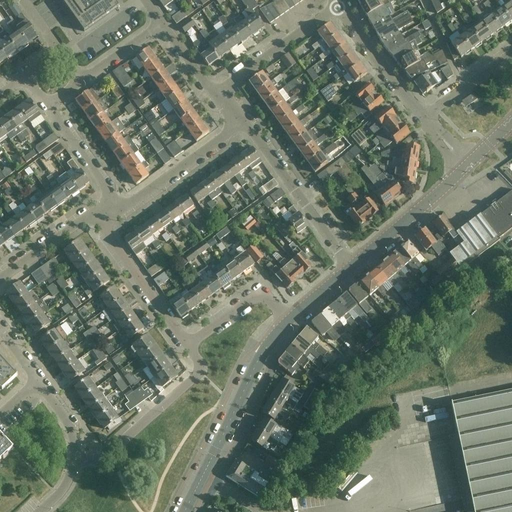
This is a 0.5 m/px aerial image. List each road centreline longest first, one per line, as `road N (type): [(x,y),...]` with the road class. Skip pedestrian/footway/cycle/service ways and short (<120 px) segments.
road 1 (tertiary): [(184,511),(256,365),(287,322)]
road 2 (residential): [(74,458),(107,455),(200,370),(187,345)]
road 3 (residential): [(338,251),(242,123)]
road 4 (tertiary): [(350,268),(464,169)]
road 5 (residential): [(216,96),(338,8)]
road 6 (residential): [(121,211),(242,123)]
road 7 (residential): [(187,345),(100,226)]
road 8 (residential): [(416,111),(338,8)]
road 9 (residential): [(121,211),(47,109)]
road 10 (residential): [(0,276),(83,218),(100,226)]
